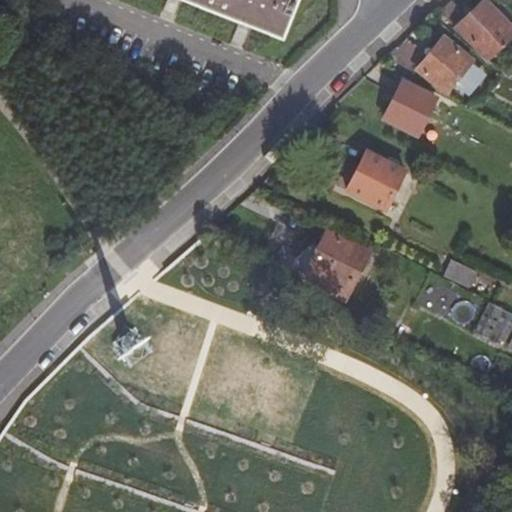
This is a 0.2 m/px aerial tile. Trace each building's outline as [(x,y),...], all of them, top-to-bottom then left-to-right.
[(183,0),(282,40),(298,0),(183,0)] [(480,52),(485,55),(510,30),(481,0),(454,26),(480,52)] [(442,89),(468,58),(440,36),(415,67),(442,89)] [(414,132),(432,96),(399,79),(381,115),(414,132)] [(382,207),(402,168),(365,150),(346,189),(382,207)] [(343,295),(365,250),(328,231),(305,275),(343,295)] [(468,285),(474,272),(449,259),(442,272),(468,285)] [(511,312),(486,300),(471,331),(502,345),(511,322),(511,312)] [(511,350),(511,326),(503,347),(511,350)] [(167,430),(191,392),(163,374),(146,401),(161,410),(153,422),(167,430)] [(125,463),(145,474),(151,463),(130,453),(125,463)]
